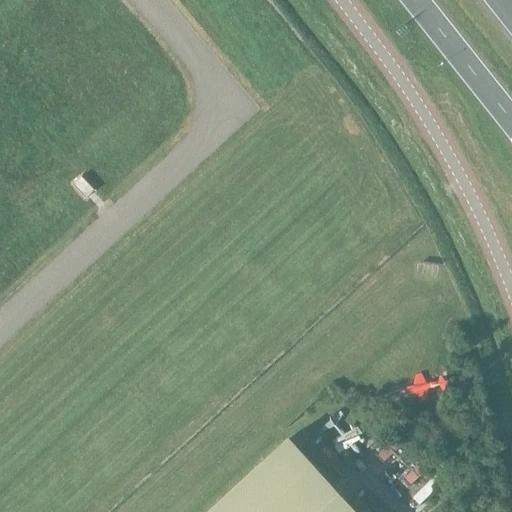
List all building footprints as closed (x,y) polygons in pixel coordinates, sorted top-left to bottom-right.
[(318,448),(333,469),(351,456),(336,435),(318,448)] [(393,438),(375,452),(383,462),(401,448),(393,438)] [(355,511),(346,501),(290,440),(211,511),(355,511)] [(412,466),(403,474),(422,494),(431,486),(412,466)] [(368,484),(354,487),(358,501),(371,497),(368,484)]
